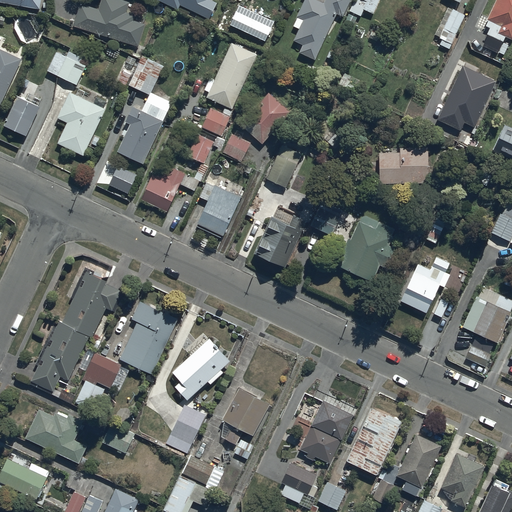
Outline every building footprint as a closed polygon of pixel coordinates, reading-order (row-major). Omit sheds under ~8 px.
[(0,0),(0,4),(41,11),(42,0),(0,0)] [(79,7),(73,28),(139,48),(146,27),(134,23),(136,17),(127,15),(130,6),(110,0),(102,0),(98,13),(79,7)] [(154,0),(178,12),(180,7),(208,21),(217,5),(210,1),(210,0),(154,0)] [(352,0),(325,0),(324,5),(313,0),(306,0),(298,19),(304,22),(294,44),(303,48),(300,55),(315,62),(337,16),(343,19),(352,0)] [(354,0),(349,13),(362,18),(364,13),(372,17),(379,2),(375,0),(354,0)] [(511,0),(496,0),(486,22),(500,29),(497,35),(511,42),(511,0)] [(274,22),(239,6),(230,25),(265,41),(274,22)] [(464,18),(447,10),(434,37),(439,39),(436,46),(449,51),(464,18)] [(207,100),(232,112),(258,58),(232,45),(215,79),(214,79),(213,79),(212,78),(211,78),(210,78),(210,77),(209,77),(208,77),(208,76),(207,76),(206,75),(205,75),(205,74),(204,74),(204,73),(203,73),(203,72),(203,73),(203,74),(203,75),(203,76),(202,77),(202,78),(202,79),(201,80),(201,81),(200,82),(200,83),(199,84),(198,85),(198,86),(197,86),(197,87),(196,87),(196,88),(197,88),(198,88),(199,88),(200,88),(201,89),(202,89),(203,89),(204,90),(205,90),(206,91),(207,91),(207,92),(208,92),(208,93),(209,93),(209,94),(207,100)] [(511,60),(511,56),(511,48),(503,45),(502,48),(500,47),(497,54),(511,60)] [(45,58),(43,61),(51,65),(47,73),(76,87),(85,68),(80,65),(83,60),(69,53),(67,58),(64,57),(67,53),(61,50),(59,55),(57,54),(58,50),(51,46),(47,54),(45,53),(43,57),(45,58)] [(0,106),(22,62),(0,50),(0,106)] [(129,87),(149,96),(141,114),(131,110),(125,124),(131,127),(118,155),(143,167),(172,104),(151,95),(164,68),(143,59),(129,87)] [(496,81),(463,66),(437,120),(461,131),(464,123),(474,127),(496,81)] [(131,76),(123,73),(117,84),(125,88),(131,76)] [(70,94),(57,120),(67,125),(57,146),(83,159),(90,146),(97,149),(101,141),(94,137),(107,112),(103,111),(107,104),(96,99),(93,105),(70,94)] [(18,99),(4,129),(25,139),(40,109),(38,108),(42,101),(29,95),(25,103),(18,99)] [(291,115),(269,96),(256,110),(260,114),(245,131),(263,146),(291,115)] [(230,119),(209,110),(201,129),(221,138),(230,119)] [(511,131),(505,128),(493,154),(511,163),(511,131)] [(348,141),(341,133),(336,137),(331,131),(323,139),(334,150),(342,143),(344,144),(348,141)] [(214,144),(195,136),(190,147),(192,148),(188,159),(204,166),(214,144)] [(250,145),(232,136),(223,154),(242,163),(250,145)] [(478,144),(464,137),(460,146),(474,152),(478,144)] [(281,148),(267,180),(287,189),(301,157),(281,148)] [(427,186),(427,150),(379,150),(379,186),(427,186)] [(137,175),(117,166),(109,185),(128,194),(137,175)] [(155,176),(142,202),(167,214),(181,187),(196,194),(200,184),(170,169),(164,181),(155,176)] [(273,189),(266,186),(260,199),(267,202),(273,189)] [(225,238),(242,200),(215,188),(198,226),(225,238)] [(511,203),(508,202),(502,216),(500,216),(491,235),(500,239),(496,248),(510,254),(509,257),(511,257),(511,203)] [(321,204),(310,229),(332,238),(342,212),(321,204)] [(277,205),(254,256),(285,270),(306,224),(298,220),(300,216),(277,205)] [(351,243),(346,241),(334,269),(372,285),(380,268),(387,272),(396,251),(390,248),(393,240),(391,239),(395,231),(362,217),(351,243)] [(435,221),(425,240),(435,245),(445,226),(435,221)] [(490,260),(492,269),(509,266),(507,256),(490,260)] [(436,259),(430,273),(416,266),(399,303),(426,315),(449,265),(436,259)] [(472,266),(462,261),(453,280),(463,285),(472,266)] [(106,280),(109,274),(87,264),(63,319),(60,317),(32,377),(54,388),(61,373),(69,377),(88,333),(93,335),(106,305),(112,308),(122,287),(106,280)] [(511,308),(511,303),(483,289),(478,300),(476,299),(461,331),(475,337),(465,359),(485,369),(491,356),(489,355),(493,346),(496,347),(511,316),(509,315),(511,308)] [(179,314),(140,297),(132,316),(137,318),(121,356),(155,370),(179,314)] [(189,353),(173,368),(181,378),(176,382),(188,396),(209,377),(212,380),(224,368),(222,365),(231,357),(219,343),(219,344),(211,334),(207,338),(203,333),(185,349),(189,353)] [(118,387),(129,366),(96,349),(82,377),(86,379),(75,399),(86,405),(95,388),(104,393),(107,387),(97,382),(99,379),(111,386),(112,384),(118,387)] [(254,434),(271,403),(240,387),(224,417),(234,422),(226,438),(236,444),(245,429),(254,434)] [(324,395),(300,445),(310,449),(308,453),(314,456),(316,452),(331,459),(354,409),(324,395)] [(186,401),(167,440),(188,451),(207,412),(186,401)] [(373,403),(347,456),(377,470),(403,417),(373,403)] [(39,406),(26,434),(80,459),(88,442),(75,436),(84,417),(69,410),(68,413),(57,409),(55,414),(39,406)] [(113,419),(103,439),(127,450),(130,445),(141,451),(147,437),(135,432),(136,430),(113,419)] [(442,442),(417,431),(398,472),(407,476),(402,487),(418,495),(423,484),(422,484),(442,442)] [(235,450),(247,456),(257,439),(247,434),(244,439),(241,437),(235,450)] [(485,462),(457,449),(441,483),(455,489),(451,497),(466,504),(485,462)] [(163,491),(170,494),(161,511),(187,511),(194,498),(205,504),(224,469),(191,451),(174,487),(166,483),(163,491)] [(48,474),(8,454),(0,471),(0,476),(38,495),(48,474)] [(286,482),(281,491),(300,501),(305,490),(314,494),(319,486),(313,483),(318,472),(292,458),(281,479),(286,482)] [(395,482),(381,475),(372,493),(387,500),(395,482)] [(477,511),(510,511),(511,511),(510,510),(511,504),(511,485),(493,477),(477,511)] [(347,486),(328,478),(319,497),(338,506),(347,486)] [(138,482),(135,489),(154,499),(155,497),(158,499),(162,491),(146,482),(144,485),(138,482)] [(132,511),(140,496),(116,485),(103,511),(132,511)] [(75,488),(65,509),(72,511),(78,511),(87,493),(75,488)] [(96,511),(103,498),(90,492),(80,511),(96,511)] [(439,511),(442,505),(424,496),(416,511),(439,511)]
